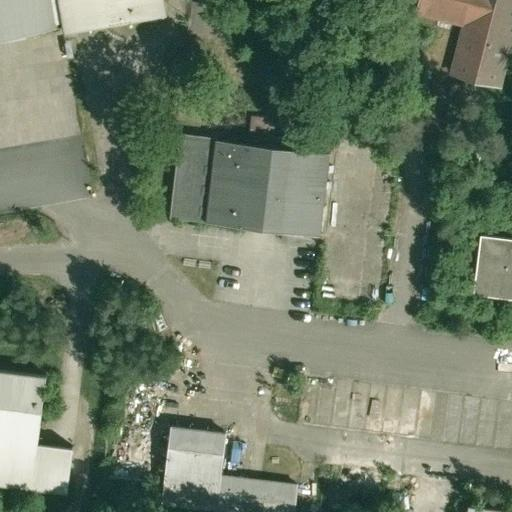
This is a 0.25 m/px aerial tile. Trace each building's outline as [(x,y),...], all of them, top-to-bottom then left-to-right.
[(0,0),(0,37),(62,27),(63,29),(65,29),(65,32),(111,24),(109,15),(119,13),(120,23),(166,14),(163,0),(0,0)] [(462,11),(468,13),(468,14),(469,16),(468,20),(466,21),(453,73),(498,85),(511,31),(511,0),(420,0),(418,10),(454,20),(457,10),(462,11)] [(280,128),(281,118),(257,116),(256,125),(280,128)] [(330,152),(328,151),(235,140),(217,138),(181,133),(176,192),(173,192),(172,198),(175,198),(171,216),(207,220),(206,221),(320,235),(320,233),(330,152)] [(489,295),(490,292),(496,292),(496,296),(511,298),(511,238),(481,234),(474,293),(489,295)] [(123,362),(121,374),(147,378),(149,366),(123,362)] [(0,482),(32,487),(38,440),(46,375),(0,369),(0,482)] [(157,490),(156,501),(196,506),(195,511),(294,511),(298,484),(260,480),(260,484),(250,482),(251,479),(221,475),(225,440),(228,440),(228,435),(226,435),(226,432),(171,425),(171,428),(168,428),(168,433),(170,433),(167,463),(160,462),(159,471),(166,472),(164,485),(163,491),(157,490)] [(87,446),(38,440),(32,487),(81,491),(87,446)]
